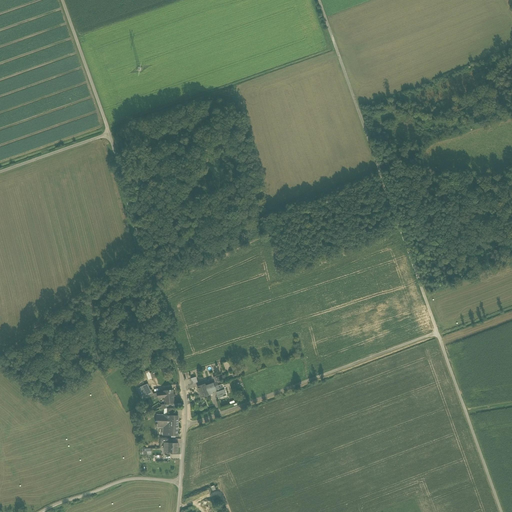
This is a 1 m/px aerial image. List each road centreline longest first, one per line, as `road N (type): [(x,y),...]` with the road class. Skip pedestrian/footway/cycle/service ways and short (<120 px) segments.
road 1 (track): [(318,0),(500,511)]
road 2 (track): [(62,0),(180,373)]
road 3 (track): [(186,423),(437,332)]
road 4 (track): [(181,480),(128,477),(40,511)]
road 5 (residential): [(178,511),(186,423),(180,373)]
